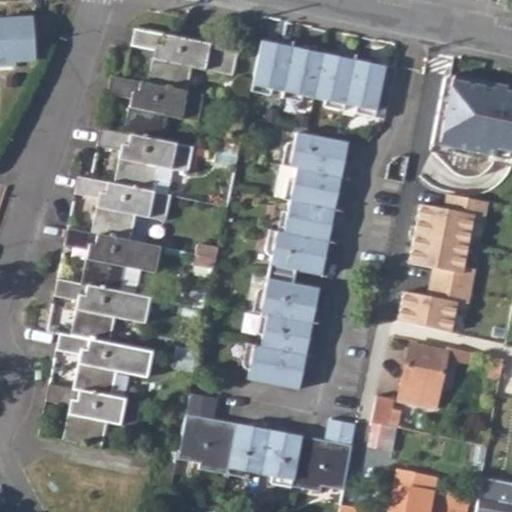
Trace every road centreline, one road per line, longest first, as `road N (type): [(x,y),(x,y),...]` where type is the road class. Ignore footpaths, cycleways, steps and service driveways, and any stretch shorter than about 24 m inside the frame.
road 1 (residential): [(418,23),(401,121),(366,175),(326,387),(300,402),(218,385)]
road 2 (residential): [(97,0),(38,143),(0,299)]
